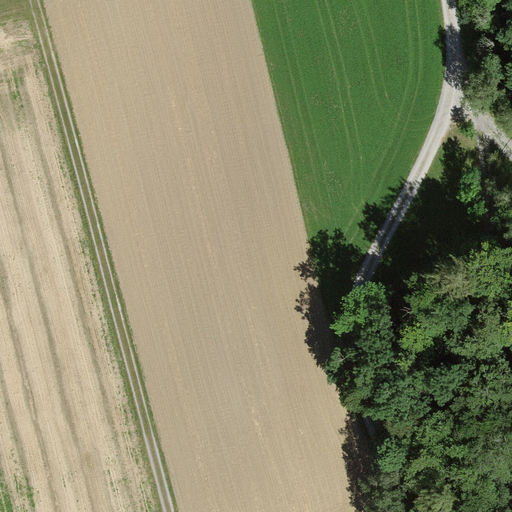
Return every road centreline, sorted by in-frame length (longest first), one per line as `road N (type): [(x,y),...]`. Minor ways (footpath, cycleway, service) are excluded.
road 1 (track): [(165,511),(34,0)]
road 2 (track): [(449,48),(442,128),(352,297),(347,368),(391,473),(391,511)]
road 3 (track): [(441,0),(478,135),(478,206),(511,386)]
